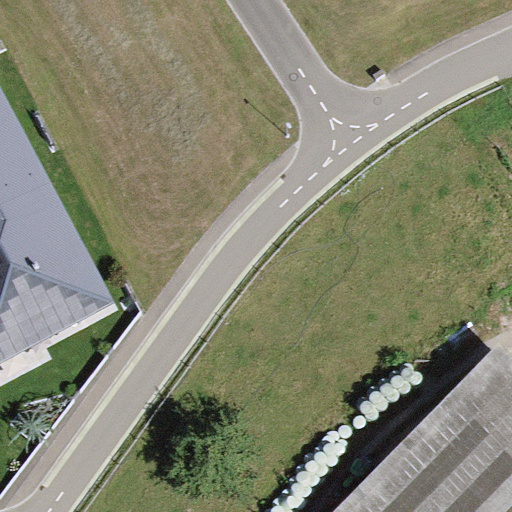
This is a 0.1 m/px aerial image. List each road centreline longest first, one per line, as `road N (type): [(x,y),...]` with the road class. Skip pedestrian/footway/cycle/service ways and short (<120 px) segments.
road 1 (residential): [(348,144),(172,330),(44,511)]
road 2 (residential): [(511,52),(447,80),(348,144)]
road 3 (residential): [(348,144),(255,0)]
